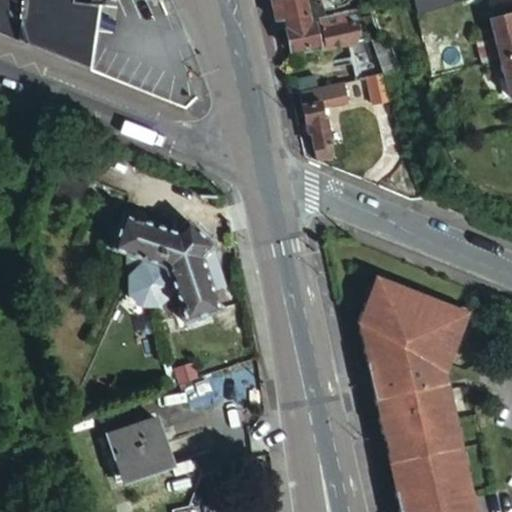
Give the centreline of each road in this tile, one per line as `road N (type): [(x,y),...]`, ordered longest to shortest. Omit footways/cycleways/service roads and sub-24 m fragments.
road 1 (secondary): [(259,171),(327,511)]
road 2 (tertiary): [(259,171),(0,69)]
road 3 (tertiary): [(511,272),(259,171)]
road 4 (secondary): [(233,42),(259,171)]
